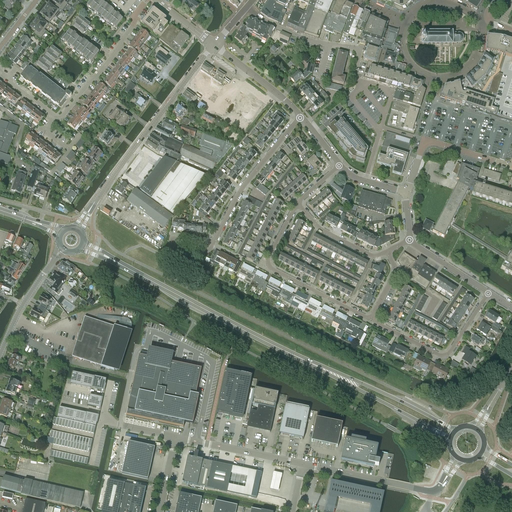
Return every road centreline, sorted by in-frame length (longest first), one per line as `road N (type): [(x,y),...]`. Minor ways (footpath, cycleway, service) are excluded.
road 1 (secondary): [(332,373),(115,261)]
road 2 (tertiary): [(92,206),(213,44)]
road 3 (residential): [(370,320),(268,266),(296,204)]
road 4 (residential): [(487,292),(444,355),(370,320)]
road 5 (residential): [(211,244),(245,182),(300,116)]
road 6 (secondary): [(455,430),(332,373)]
road 7 (secondary): [(332,373),(450,438)]
road 8 (unclassified): [(433,492),(302,464)]
road 9 (unclassified): [(302,464),(175,437)]
